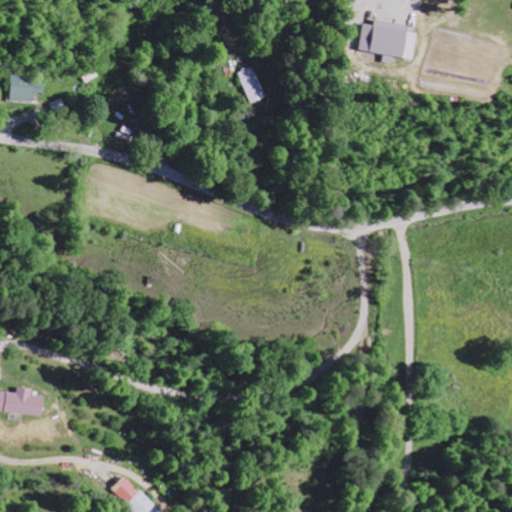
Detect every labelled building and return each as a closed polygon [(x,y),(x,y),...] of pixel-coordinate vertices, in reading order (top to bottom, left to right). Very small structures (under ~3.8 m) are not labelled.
[(365,25),(361,52),(384,55),(383,63),(393,65),(394,58),(414,61),(418,34),(409,33),(410,26),(376,21),(376,26),(365,25)] [(248,104),(265,99),(256,67),(240,72),(248,104)] [(11,101),(35,102),(35,93),(45,94),(45,75),(11,74),(11,101)] [(0,411),(43,417),(46,397),(33,395),(33,388),(18,387),(17,393),(0,390),(0,411)] [(161,511),(124,476),(110,490),(133,511),(161,511)]
